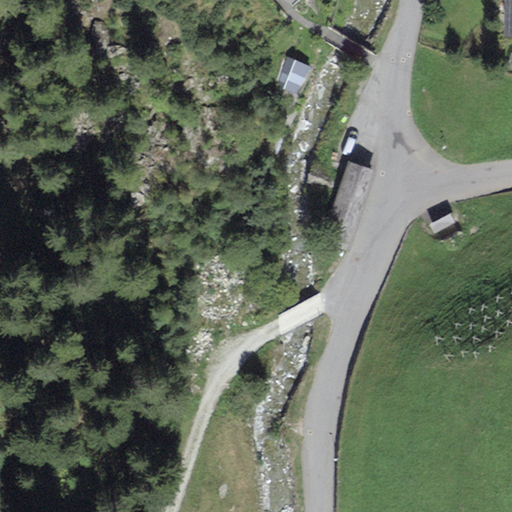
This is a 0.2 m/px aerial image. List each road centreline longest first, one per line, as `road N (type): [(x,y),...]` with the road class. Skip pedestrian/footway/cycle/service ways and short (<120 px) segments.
road 1 (unclassified): [(392,188),(380,240),(351,297),(321,414),(321,511)]
road 2 (track): [(351,297),(279,323),(223,370),(173,511)]
road 3 (unclassified): [(410,0),(392,188)]
road 4 (residential): [(392,188),(511,173)]
